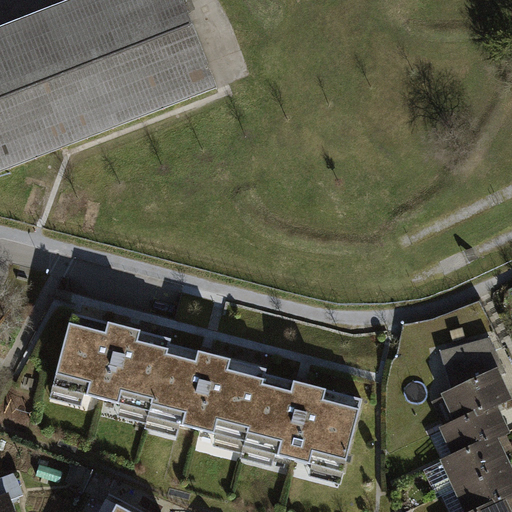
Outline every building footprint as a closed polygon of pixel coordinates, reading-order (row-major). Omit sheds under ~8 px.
[(75,0),(0,29),(0,173),(217,89),(181,0),(75,0)] [(171,340),(72,314),(54,383),(82,389),(80,395),(125,406),(127,401),(150,407),(153,408),(169,345),(170,345),(171,340)] [(449,429),(497,407),(511,401),(495,370),(502,367),(488,337),(441,351),(452,391),(435,398),(449,429)] [(267,370),(170,345),(169,345),(153,408),(150,407),(150,413),(177,419),(176,424),(221,436),(222,431),(246,437),(248,438),(264,374),(265,375),(267,370)] [(301,384),(265,375),(264,374),(248,438),(246,437),(245,443),(272,450),(271,455),(316,466),(318,461),(345,469),(362,400),(301,384)] [(452,458),(495,439),(509,433),(497,407),(449,429),(441,433),(452,458)] [(508,467),(495,439),(452,458),(442,463),(454,491),(508,467)] [(478,511),(504,500),(511,496),(511,476),(508,467),(454,491),(463,511),(478,511)] [(10,511),(4,494),(0,495),(0,511),(10,511)] [(131,511),(108,498),(100,511),(131,511)] [(509,511),(504,500),(478,511),(509,511)]
